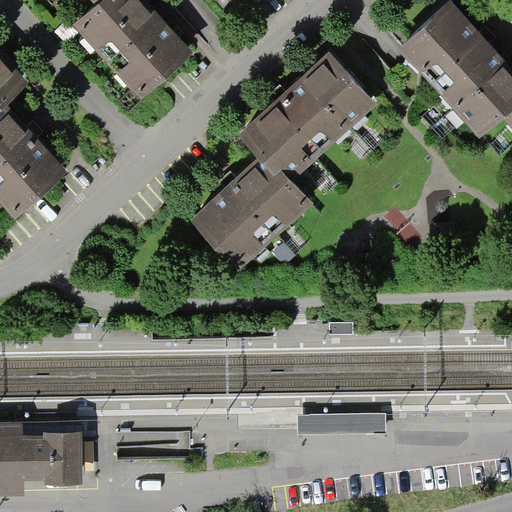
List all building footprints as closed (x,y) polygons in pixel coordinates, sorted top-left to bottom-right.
[(140,96),(192,50),(159,12),(147,0),(101,0),(99,2),(75,24),(140,96)] [(511,97),(511,65),(451,0),(446,0),(399,44),(477,129),(498,110),(511,97)] [(0,101),(3,99),(26,78),(0,49),(0,101)] [(289,179),(376,98),(330,49),(280,95),(243,131),(262,150),(289,179)] [(511,97),(498,110),(511,125),(511,97)] [(0,196),(15,213),(65,168),(33,132),(3,99),(0,101),(0,196)] [(191,216),(239,267),(310,201),(289,179),(262,150),(227,182),(191,216)] [(389,426),(389,410),(303,410),(303,426),(389,426)] [(0,420),(0,492),(23,492),(23,482),(81,481),(80,427),(20,428),(20,421),(0,420)]
